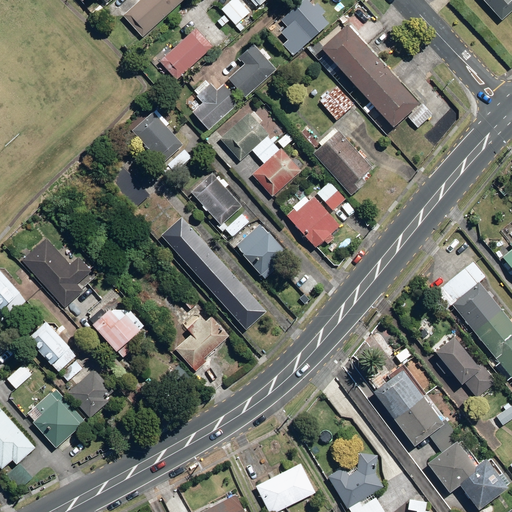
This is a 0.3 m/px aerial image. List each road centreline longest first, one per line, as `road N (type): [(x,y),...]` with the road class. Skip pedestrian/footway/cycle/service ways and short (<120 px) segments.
road 1 (secondary): [(62,511),(182,447),(279,379),(511,116)]
road 2 (residential): [(511,116),(406,0)]
